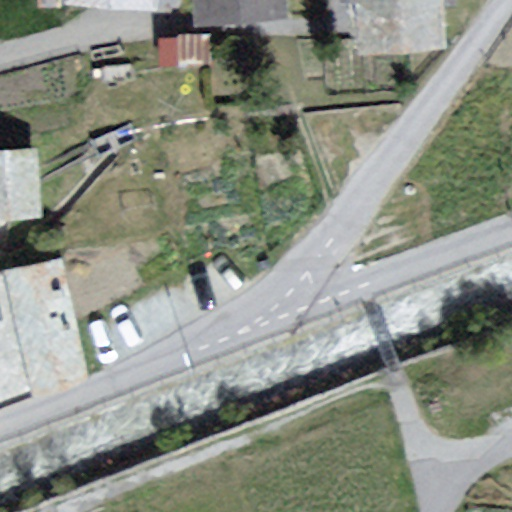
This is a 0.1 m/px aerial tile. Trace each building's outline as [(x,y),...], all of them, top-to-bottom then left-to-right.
[(31,0),(0,0),(0,56),(26,59),(31,0)] [(138,0),(51,0),(47,58),(133,64),(138,0)] [(258,0),(168,0),(174,74),(263,68),(258,0)] [(302,0),(304,84),(414,83),(413,35),(426,34),(425,0),(302,0)] [(42,133),(0,135),(0,208),(46,205),(42,133)] [(0,257),(0,322),(7,387),(87,378),(73,249),(0,257)]
